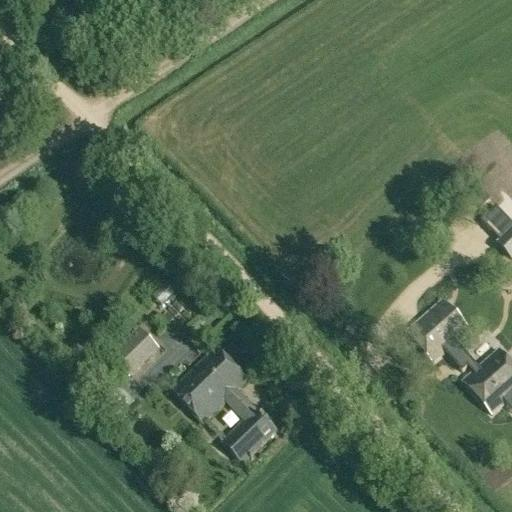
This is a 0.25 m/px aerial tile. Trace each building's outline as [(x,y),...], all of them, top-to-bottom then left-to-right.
[(68,9),(73,15),(77,11),(72,5),(68,9)] [(481,208),(489,201),(479,190),(471,197),(481,208)] [(492,234),(507,219),(495,208),(480,222),(492,234)] [(448,229),(439,235),(449,248),(457,243),(448,229)] [(511,260),(511,231),(500,243),(497,245),(511,260)] [(140,269),(133,274),(144,289),(151,284),(140,269)] [(169,309),(188,294),(178,283),(160,297),(169,309)] [(463,384),(492,417),(511,399),(511,366),(499,352),(480,368),(472,359),(466,364),(452,348),(470,332),(443,302),(406,334),(433,364),(445,353),(460,369),(461,368),(469,378),(463,384)] [(109,360),(130,382),(160,352),(139,330),(109,360)] [(222,445),(242,466),(276,433),(237,392),(247,382),(215,350),(171,393),(202,426),(225,403),(244,423),(222,445)] [(98,408),(112,424),(134,403),(119,387),(98,408)]
